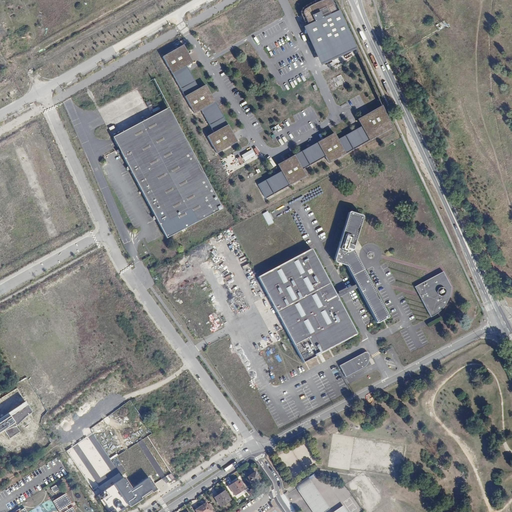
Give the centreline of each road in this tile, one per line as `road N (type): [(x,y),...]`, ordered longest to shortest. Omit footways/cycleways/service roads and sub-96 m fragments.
road 1 (primary): [(368,32),(502,323)]
road 2 (residential): [(492,328),(254,448)]
road 3 (unclassified): [(0,116),(203,0)]
road 4 (residential): [(254,448),(147,511)]
